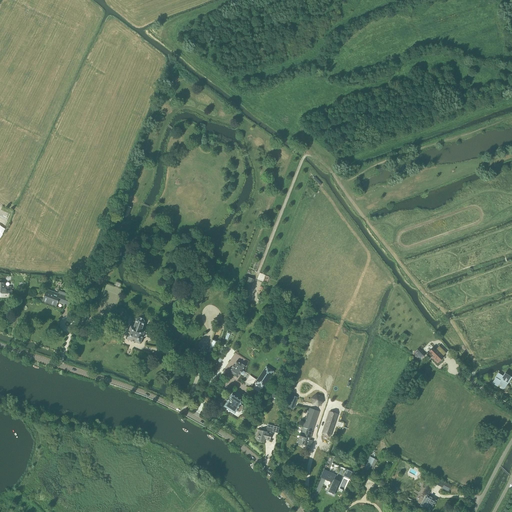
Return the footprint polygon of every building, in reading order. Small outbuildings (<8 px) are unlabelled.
[(131,207),(124,205),(118,222),(125,224),(131,207)] [(11,287),(4,287),(4,283),(0,283),(0,293),(2,294),(1,297),(11,297),(11,291),(11,287)] [(74,296),(69,294),(58,291),(57,293),(48,290),(45,293),(42,302),(54,306),(58,302),(65,305),(70,306),(74,296)] [(142,331),(142,328),(145,322),(143,319),(140,318),(137,319),(134,328),(131,327),(127,336),(126,339),(140,344),(141,341),(143,337),(144,337),(145,337),(146,337),(147,336),(147,335),(147,334),(147,333),(146,333),(146,332),(142,331)] [(403,333),(399,339),(404,342),(407,336),(403,333)] [(218,341),(212,339),(207,352),(212,354),(218,341)] [(432,348),(427,352),(438,363),(443,358),(441,356),(446,352),(439,345),(434,350),(432,348)] [(241,364),(237,361),(234,365),(231,368),(232,369),(229,372),(234,375),(238,378),(238,377),(240,374),(243,370),(245,366),(241,364)] [(274,372),(266,366),(254,384),(263,389),(274,372)] [(500,386),(504,388),(506,385),(505,385),(506,384),(507,384),(510,378),(507,376),(507,375),(505,374),(504,374),(502,377),(497,374),(494,379),(495,379),(492,384),(497,386),(498,384),(500,386)] [(243,402),(232,394),(227,401),(225,400),(224,400),(222,403),(223,405),(224,406),(224,407),(234,414),(236,411),(239,412),(240,412),(243,408),(243,406),(241,405),(243,402)] [(307,429),(313,431),(319,412),(309,408),(301,434),(300,433),(299,439),(298,442),(299,444),(301,445),(302,444),(310,447),(312,441),(309,440),(309,439),(310,439),(312,433),(306,431),(307,429)] [(330,412),(322,434),(330,436),(338,414),(330,412)] [(266,432),(257,430),(255,438),(258,439),(257,441),(264,442),(265,439),(266,439),(270,440),(272,432),(278,433),(279,428),(273,426),(273,429),(267,427),(266,432)] [(343,476),(349,479),(351,474),(345,471),(343,476)] [(340,482),(334,479),(334,480),(333,480),(334,477),(329,474),(326,480),(332,482),(327,493),(334,496),(340,483),(339,483),(340,482)] [(445,483),(443,487),(443,489),(448,492),(451,486),(447,485),(445,483)] [(395,495),(392,492),(387,497),(390,501),(395,495)] [(429,511),(436,501),(426,495),(419,506),(429,511)]
